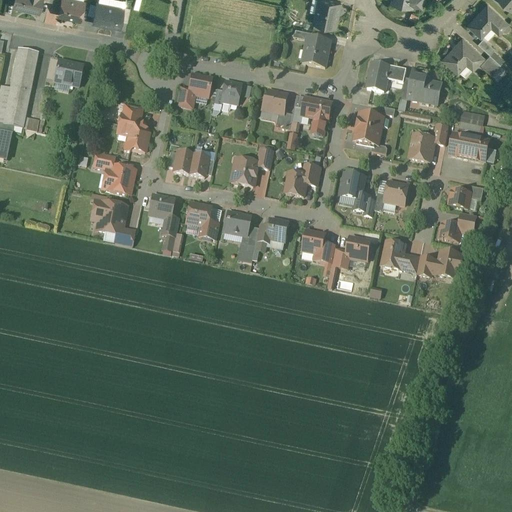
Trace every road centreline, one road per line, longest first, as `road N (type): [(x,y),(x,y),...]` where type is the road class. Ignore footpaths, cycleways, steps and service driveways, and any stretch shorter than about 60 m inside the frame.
road 1 (unclassified): [(511,176),(399,511)]
road 2 (residential): [(331,159),(318,219),(147,185)]
road 3 (residential): [(343,94),(168,61)]
road 4 (residential): [(0,26),(168,61)]
road 5 (residential): [(424,235),(434,181),(331,159)]
road 6 (residential): [(147,185),(168,61)]
road 7 (residential): [(461,0),(418,45),(358,33)]
